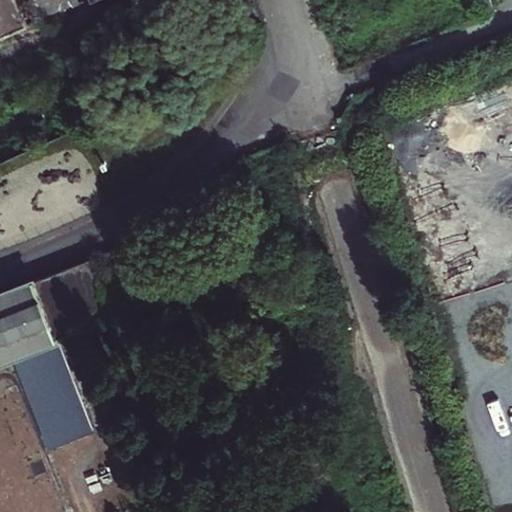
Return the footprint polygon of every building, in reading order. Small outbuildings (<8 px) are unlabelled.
[(0,0),(0,35),(32,22),(31,21),(22,0),(0,0)] [(22,0),(31,21),(78,0),(22,0)] [(80,262),(85,275),(97,270),(92,257),(80,262)] [(80,262),(0,293),(0,361),(17,355),(52,446),(93,429),(58,340),(115,317),(97,270),(85,275),(80,262)] [(118,265),(103,271),(111,291),(126,286),(118,265)]
